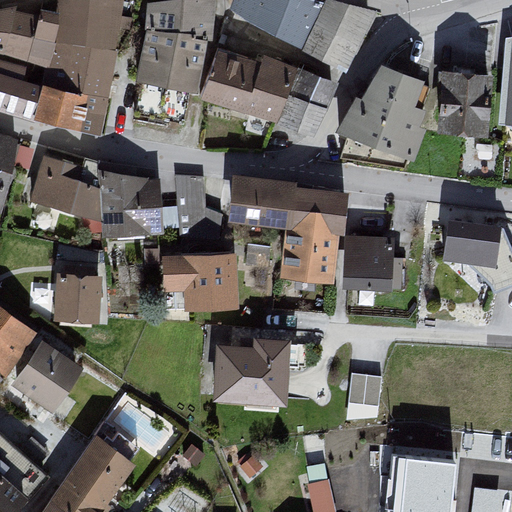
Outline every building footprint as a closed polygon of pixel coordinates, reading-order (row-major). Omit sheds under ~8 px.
[(112,0),(52,0),(52,2),(49,42),(107,49),(112,0)] [(203,0),(177,0),(138,4),(139,31),(198,39),(203,0)] [(319,3),(307,0),(229,0),(228,9),(296,50),(319,3)] [(342,74),(371,12),(325,0),(320,0),(319,3),(296,50),(342,74)] [(0,10),(0,61),(40,74),(49,42),(52,2),(0,10)] [(198,39),(139,31),(126,81),(191,92),(201,40),(198,39)] [(511,34),(505,35),(497,122),(504,122),(511,128),(511,34)] [(107,49),(49,42),(40,74),(37,83),(80,93),(73,128),(94,132),(107,49)] [(330,82),(255,54),(209,48),(192,98),(306,136),(330,82)] [(0,61),(0,110),(29,119),(37,83),(40,74),(0,61)] [(413,79),(371,64),(352,98),(342,103),(330,131),(404,155),(415,131),(410,126),(417,110),(405,105),(413,79)] [(482,75),(427,71),(426,113),(434,118),(437,133),(477,134),(482,75)] [(80,93),(37,83),(29,119),(73,128),(80,93)] [(0,190),(13,141),(0,136),(0,190)] [(55,161),(35,155),(25,202),(95,220),(93,186),(53,174),(55,161)] [(152,178),(95,170),(95,220),(95,237),(156,234),(152,178)] [(338,192),(224,175),(220,217),(276,227),(272,276),(320,282),(338,192)] [(485,264),(493,225),(440,218),(434,259),(485,264)] [(384,237),(338,235),(333,287),(382,291),(384,237)] [(226,253),(156,257),(156,290),(179,290),(180,311),(231,310),(226,253)] [(102,274),(56,272),(54,320),(100,322),(102,274)] [(0,305),(0,369),(5,375),(33,329),(0,305)] [(242,347),(209,343),(205,400),(277,406),(282,340),(245,335),(242,347)] [(81,367),(41,341),(13,384),(52,410),(81,367)] [(349,367),(348,412),(378,413),(379,368),(349,367)] [(96,511),(126,465),(87,436),(35,511),(96,511)] [(308,477),(314,511),(325,511),(335,510),(328,473),(308,477)] [(431,511),(435,479),(397,476),(394,511),(431,511)] [(0,482),(0,511),(2,511),(16,498),(0,482)]
